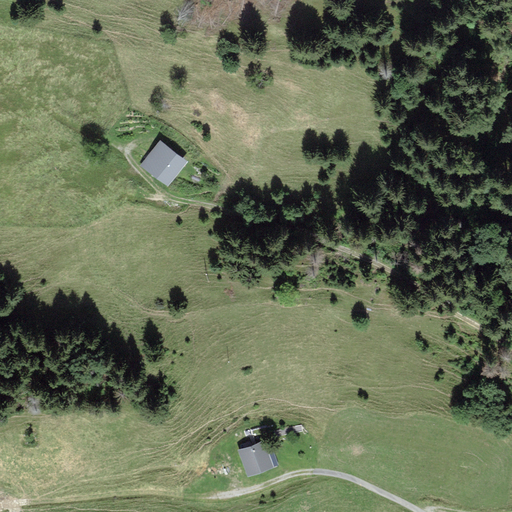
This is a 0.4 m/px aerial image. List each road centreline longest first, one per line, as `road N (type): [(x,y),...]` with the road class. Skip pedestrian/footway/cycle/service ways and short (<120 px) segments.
road 1 (track): [(511,344),(392,268),(338,244),(287,223),(170,197),(121,144)]
road 2 (track): [(40,503),(153,490),(242,493),(313,472)]
